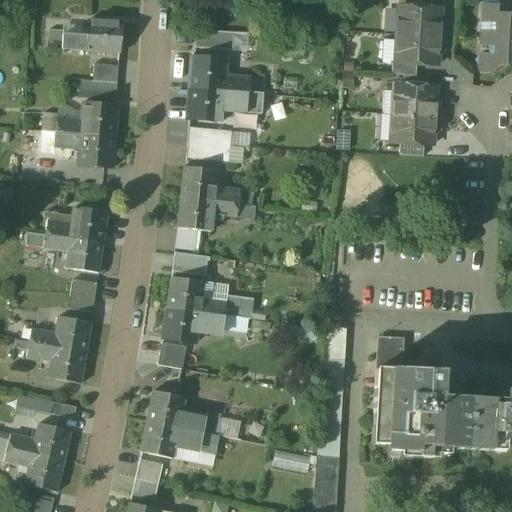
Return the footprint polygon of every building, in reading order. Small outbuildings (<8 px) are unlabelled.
[(243,0),(227,0),(228,15),(243,16),(243,0)] [(440,10),(399,8),(397,36),(439,38),(440,10)] [(511,16),(491,15),(489,33),(489,39),(511,40),(511,16)] [(123,22),(89,20),(89,36),(64,35),(63,41),(63,49),(88,50),(88,51),(121,53),(123,22)] [(65,30),(50,29),(49,40),(63,41),(64,35),(65,30)] [(232,32),(195,30),(194,47),(231,49),(232,32)] [(439,38),(397,36),(395,63),(395,64),(416,65),(437,66),(439,38)] [(511,40),(489,39),(489,46),(488,63),(511,64),(511,40)] [(225,59),(193,56),(190,88),(223,90),(224,76),(225,59)] [(416,65),(395,64),(395,63),(392,62),(391,75),(404,76),(415,77),(416,65)] [(118,68),(93,65),(92,82),(93,83),(116,85),(118,68)] [(248,77),(224,76),(223,90),(262,93),(262,84),(248,83),(248,77)] [(415,77),(404,76),(403,88),(427,89),(427,77),(415,77)] [(116,85),(93,83),(92,82),(81,82),(80,99),(115,102),(116,85)] [(223,90),(190,88),(188,119),(221,122),(222,111),(261,114),(263,93),(223,90)] [(403,88),(394,88),(392,116),(434,118),(435,90),(403,88)] [(116,104),(83,102),(82,119),(58,117),(57,117),(56,132),(114,135),(116,104)] [(58,112),(43,112),(42,131),(56,132),(57,117),(58,117),(58,112)] [(434,118),(392,116),(391,144),(399,144),(423,145),(432,146),(434,118)] [(231,131),(189,127),(188,143),(229,147),(230,146),(231,131)] [(56,132),(42,131),(41,152),(55,153),(55,145),(56,132)] [(114,135),(56,132),(55,145),(80,147),(79,164),(112,166),(114,135)] [(229,147),(188,143),(186,158),(228,162),(229,147)] [(423,145),(399,144),(399,156),(423,157),(423,145)] [(217,170),(184,167),(181,197),(238,204),(240,190),(216,187),(217,170)] [(254,191),(240,190),(238,204),(253,205),(254,191)] [(238,204),(181,197),(178,228),(211,232),(213,215),(237,217),(238,212),(238,204)] [(253,205),(238,204),(238,212),(252,213),(253,205)] [(109,213),(75,208),(73,225),(62,223),(60,238),(105,244),(109,213)] [(62,223),(48,222),(46,236),(60,238),(62,223)] [(46,236),(31,234),(30,241),(45,243),(46,236)] [(60,238),(46,236),(45,243),(45,249),(58,251),(60,238)] [(105,244),(60,238),(58,251),(69,252),(67,269),(101,274),(105,244)] [(207,257),(174,253),(171,271),(204,275),(207,257)] [(203,283),(170,278),(166,308),(224,317),(227,296),(229,286),(212,284),(210,301),(201,299),(203,283)] [(99,284),(74,280),(72,295),(97,298),(99,284)] [(97,298),(72,295),(70,309),(95,312),(97,298)] [(253,300),(227,296),(224,317),(250,321),(250,320),(264,322),(265,313),(252,311),(253,300)] [(224,317),(166,308),(162,338),(195,343),(197,327),(222,331),(224,317)] [(94,322),(61,316),(58,333),(43,331),(41,345),(44,345),(88,353),(94,322)] [(43,331),(32,329),(31,334),(30,343),(41,345),(43,331)] [(31,334),(17,332),(16,341),(30,343),(31,334)] [(403,340),(377,338),(375,371),(399,372),(399,370),(400,360),(402,360),(403,340)] [(30,343),(16,341),(15,347),(29,350),(30,343)] [(185,346),(161,342),(157,364),(181,369),(185,346)] [(41,345),(30,343),(29,350),(28,355),(42,358),(44,345),(41,345)] [(88,353),(44,345),(42,358),(53,360),(50,377),(83,382),(88,353)] [(345,359),(322,358),(316,458),(338,460),(345,359)] [(443,373),(399,370),(399,372),(375,371),(371,446),(387,447),(387,453),(399,454),(399,459),(435,460),(435,456),(447,456),(448,450),(464,451),(467,400),(441,398),(443,373)] [(504,402),(467,400),(464,451),(488,452),(489,439),(511,440),(511,390),(505,390),(504,402)] [(186,398),(153,391),(147,422),(203,434),(206,419),(182,414),(186,398)] [(77,407),(54,402),(52,413),(75,417),(77,407)] [(222,415),(208,412),(206,419),(203,434),(217,437),(222,415)] [(203,434),(147,422),(140,452),(173,459),(176,446),(215,454),(218,437),(203,434)] [(71,431),(39,423),(35,439),(11,434),(10,439),(0,437),(0,444),(64,461),(71,431)] [(64,461),(0,444),(0,459),(28,467),(25,484),(58,492),(64,461)] [(274,449),(271,466),(307,470),(309,454),(274,449)] [(334,511),(338,460),(316,458),(312,511),(334,511)] [(163,466),(140,461),(135,478),(159,483),(163,466)] [(159,483),(135,478),(132,494),(155,500),(159,483)] [(51,511),(54,501),(32,496),(29,509),(40,511),(51,511)] [(160,511),(161,510),(129,502),(126,511),(171,511),(170,511),(169,511),(160,511)]
